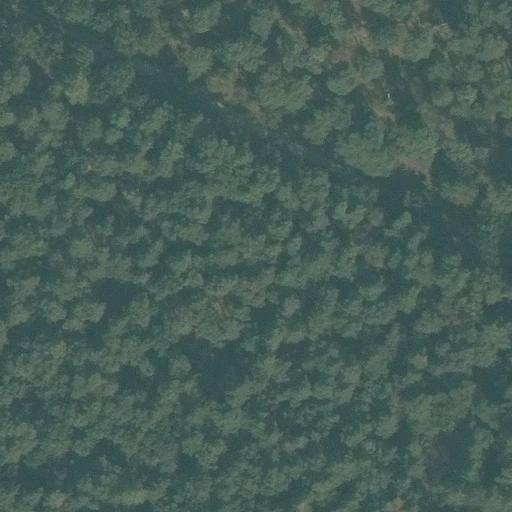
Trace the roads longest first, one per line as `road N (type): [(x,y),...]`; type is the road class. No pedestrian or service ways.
road 1 (track): [(511,268),(0,13)]
road 2 (track): [(443,511),(511,358)]
